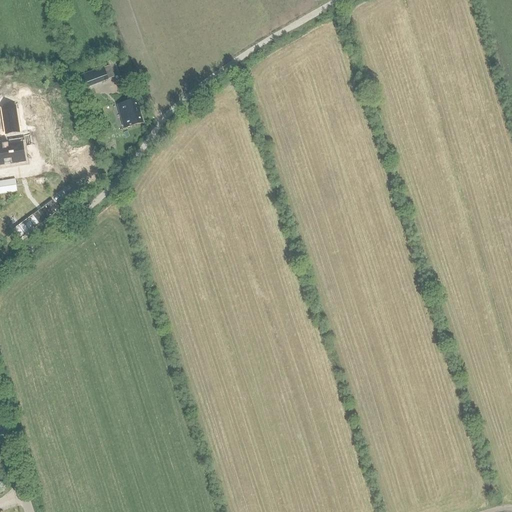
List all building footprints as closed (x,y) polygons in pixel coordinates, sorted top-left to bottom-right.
[(85,88),(108,80),(104,68),(81,77),(85,88)] [(125,124),(126,128),(129,127),(138,125),(143,123),(136,100),(119,105),(125,124)] [(15,108),(2,110),(6,134),(19,132),(15,108)] [(0,165),(11,164),(9,145),(0,146),(0,165)] [(0,175),(1,181),(0,180),(0,193),(18,191),(15,170),(0,172),(0,175)] [(52,201),(13,230),(20,239),(59,211),(52,201)]
